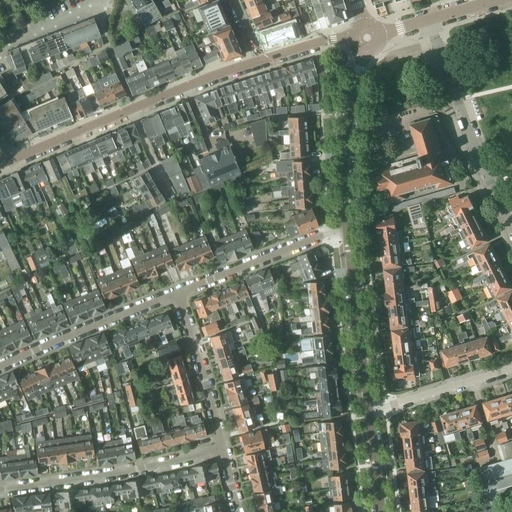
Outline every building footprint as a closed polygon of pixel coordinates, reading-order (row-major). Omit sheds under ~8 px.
[(152,0),(136,0),(132,2),(136,10),(153,1),(152,0)] [(224,12),(220,4),(218,0),(215,0),(197,8),(202,21),(224,12)] [(312,2),(305,5),(304,5),(310,22),(318,19),(317,18),(343,9),(345,9),(342,2),(341,0),(325,0),(313,4),(313,3),(312,3),(312,2)] [(372,0),(374,4),(375,4),(377,8),(385,6),(383,1),(385,0),(395,0),(396,2),(402,0),(372,0)] [(136,10),(140,18),(158,9),(153,1),(136,10)] [(263,2),(249,8),(253,18),(281,6),(278,2),(266,8),(263,2)] [(158,9),(140,18),(145,26),(162,17),(158,9)] [(270,13),(253,20),(256,26),(258,25),(260,29),(273,23),(274,24),(281,21),(282,23),(289,20),(299,16),(296,9),(286,12),(272,18),(270,13)] [(303,24),(306,34),(346,20),(343,9),(317,18),(318,19),(310,22),(303,24)] [(229,25),(224,12),(202,21),(208,34),(212,33),(229,25)] [(178,13),(171,17),(171,18),(173,23),(181,19),(178,13)] [(77,24),(84,42),(101,36),(94,18),(94,17),(77,24)] [(173,23),(171,18),(162,22),(167,32),(175,28),(174,25),(173,23)] [(299,18),(290,20),(291,23),(260,33),(265,47),(305,35),(299,18)] [(77,24),(60,31),(67,49),(84,42),(77,24)] [(157,34),(157,33),(154,26),(153,24),(145,28),(149,37),(157,34)] [(211,44),(233,35),(230,27),(229,25),(212,33),(213,34),(208,36),(211,44)] [(60,31),(51,34),(58,52),(67,49),(60,31)] [(51,34),(43,37),(50,56),(58,52),(51,34)] [(131,37),(134,44),(140,41),(137,35),(131,37)] [(224,61),(242,55),(233,35),(211,44),(205,46),(205,47),(198,49),(206,65),(222,58),(224,61)] [(43,37),(35,41),(42,59),(50,56),(43,37)] [(128,68),(122,54),(132,50),(128,40),(112,46),(123,71),(128,68)] [(35,41),(26,44),(33,62),(42,59),(35,41)] [(26,44),(18,47),(25,65),(33,62),(26,44)] [(184,48),(185,51),(193,70),(202,66),(192,44),(184,48)] [(25,65),(18,47),(9,51),(11,55),(5,58),(16,75),(27,71),(25,65)] [(175,51),(184,73),(193,70),(185,51),(184,48),(178,50),(175,51)] [(105,51),(96,56),(100,64),(109,59),(105,51)] [(166,55),(167,59),(175,77),(184,73),(175,51),(166,55)] [(131,52),(124,55),(126,60),(133,57),(131,52)] [(96,56),(89,59),(92,67),(100,64),(96,56)] [(89,59),(81,63),(84,68),(85,71),(92,67),(89,59)] [(138,61),(138,63),(139,62),(150,88),(159,84),(151,65),(149,66),(150,68),(147,70),(143,59),(138,61)] [(167,61),(160,64),(167,81),(175,77),(167,59),(166,59),(167,61)] [(312,59),(304,62),(311,86),(315,84),(313,77),(317,75),(312,59)] [(142,92),(150,88),(139,62),(138,63),(135,64),(139,73),(137,74),(136,72),(134,73),(142,92)] [(304,62),(296,64),(303,86),(306,84),(307,87),(311,86),(304,62)] [(153,65),(151,65),(159,84),(167,81),(160,64),(154,67),(153,65)] [(299,87),(303,86),(296,64),(288,67),(295,88),(297,93),(301,91),(299,87)] [(288,67),(280,69),(286,85),(289,84),(292,94),(297,93),(295,88),(288,67)] [(73,68),(65,72),(68,79),(76,75),(73,68)] [(286,85),(280,69),(273,72),(280,94),(281,98),(285,96),(282,86),(286,85)] [(10,83),(17,79),(12,70),(5,74),(10,83)] [(94,111),(101,108),(91,84),(91,85),(83,70),(79,72),(85,87),(86,86),(90,95),(89,95),(87,96),(94,111)] [(280,99),(281,98),(280,94),(273,72),(265,74),(270,90),(273,89),(276,101),(280,99)] [(142,92),(134,73),(132,74),(132,76),(126,78),(133,95),(142,92)] [(58,79),(61,85),(67,82),(63,74),(57,76),(58,79)] [(265,74),(257,77),(264,98),(264,103),(265,104),(269,103),(266,91),(270,90),(265,74)] [(1,75),(0,75),(0,98),(12,91),(1,75)] [(46,81),(43,75),(37,79),(40,84),(46,81)] [(107,80),(117,101),(126,97),(116,75),(107,79),(107,80)] [(109,104),(117,101),(107,80),(107,79),(106,77),(98,80),(99,82),(109,104)] [(262,105),(265,104),(264,103),(264,98),(257,77),(250,79),(255,95),(259,94),(262,105)] [(25,104),(61,85),(58,79),(22,98),(25,104)] [(250,79),(242,81),(250,108),(254,107),(251,96),(255,95),(250,79)] [(28,83),(31,89),(37,86),(34,80),(28,83)] [(246,109),(250,108),(242,81),(234,84),(239,100),(243,99),(246,109)] [(94,83),(91,84),(101,108),(109,104),(99,82),(95,84),(94,83)] [(235,101),(239,100),(234,84),(226,86),(235,113),(239,112),(235,101)] [(231,114),(235,113),(226,86),(218,89),(223,105),(228,103),(231,114)] [(73,88),(75,93),(85,115),(94,111),(87,96),(86,97),(84,92),(81,94),(77,87),(73,88)] [(77,119),(85,115),(75,93),(73,88),(69,90),(74,102),(70,104),(77,119)] [(407,90),(410,100),(417,98),(415,88),(407,90)] [(223,105),(218,89),(211,92),(217,107),(214,109),(219,120),(225,117),(220,106),(223,105)] [(217,120),(219,120),(214,109),(217,107),(211,92),(195,99),(203,119),(205,118),(207,124),(217,120)] [(33,137),(33,138),(74,120),(64,96),(28,111),(30,116),(24,120),(11,99),(0,105),(0,130),(3,136),(4,135),(6,133),(9,136),(12,138),(16,139),(20,138),(23,137),(24,138),(32,133),(34,137),(33,137)] [(196,155),(207,151),(202,139),(197,142),(195,136),(189,122),(195,119),(187,102),(177,106),(188,135),(190,138),(189,138),(191,142),(196,155)] [(177,106),(168,110),(180,138),(188,135),(177,106)] [(168,110),(160,113),(171,142),(180,138),(168,110)] [(267,116),(268,115),(266,110),(258,112),(260,118),(267,116)] [(158,114),(150,118),(161,146),(165,144),(161,134),(165,132),(158,114)] [(288,123),(289,130),(296,130),(306,129),(306,128),(307,128),(306,122),(305,122),(305,117),(288,118),(288,116),(277,117),(278,123),(288,123)] [(150,118),(144,120),(142,121),(142,123),(149,142),(154,140),(157,148),(161,146),(150,118)] [(265,119),(249,124),(252,133),(266,132),(265,119)] [(430,119),(426,120),(411,125),(420,156),(393,164),(393,167),(379,171),(380,176),(374,178),(377,190),(386,188),(390,202),(403,198),(401,192),(436,182),(438,188),(454,183),(447,163),(450,163),(449,159),(448,159),(446,153),(445,153),(445,152),(442,153),(442,154),(441,154),(430,119)] [(133,124),(125,127),(136,153),(136,154),(141,152),(136,142),(140,141),(133,124)] [(132,155),(136,153),(125,127),(117,131),(124,148),(128,146),(132,155)] [(289,130),(270,131),(269,131),(270,136),(289,135),(290,144),(307,143),(307,140),(308,140),(307,134),(306,134),(306,129),(296,130),(289,130)] [(125,150),(124,148),(117,131),(109,134),(120,160),(121,160),(122,162),(125,160),(121,151),(125,150)] [(266,132),(252,133),(255,147),(267,145),(266,132)] [(109,156),(113,163),(120,160),(109,134),(101,137),(109,156)] [(101,137),(94,140),(105,166),(113,163),(109,156),(101,137)] [(198,159),(203,173),(209,186),(241,173),(227,139),(215,144),(218,151),(198,159)] [(94,140),(87,143),(94,160),(97,159),(100,167),(105,166),(94,140)] [(87,143),(79,147),(90,173),(94,171),(91,162),(94,160),(87,143)] [(277,153),(278,160),(285,159),(302,158),(302,156),(308,156),(307,150),(308,148),(308,146),(307,145),(307,143),(290,144),(290,152),(277,153)] [(79,147),(71,150),(79,167),(82,165),(86,175),(90,173),(79,147)] [(71,150),(64,153),(74,177),(79,175),(76,168),(79,167),(71,150)] [(69,179),(74,177),(64,153),(56,156),(63,173),(66,172),(69,179)] [(166,159),(168,164),(169,164),(177,160),(174,155),(166,159)] [(54,157),(44,162),(53,186),(61,183),(68,198),(73,196),(72,193),(65,175),(62,176),(54,157)] [(265,170),(266,175),(269,174),(280,172),(309,170),(308,161),(303,161),(302,158),(285,159),(286,168),(279,168),(265,170)] [(142,163),(145,169),(151,166),(148,159),(144,160),(145,161),(142,163)] [(168,164),(164,167),(179,197),(180,197),(181,199),(191,195),(189,192),(190,192),(185,179),(184,179),(177,160),(169,164),(168,164)] [(138,167),(135,169),(137,173),(145,169),(142,163),(141,161),(136,164),(138,167)] [(40,163),(31,167),(38,183),(42,181),(48,195),(49,195),(52,204),(56,202),(40,163)] [(33,185),(38,183),(31,167),(24,170),(22,171),(36,203),(37,205),(42,203),(38,192),(36,192),(33,185)] [(18,191),(24,189),(30,205),(36,203),(22,171),(24,170),(23,169),(10,175),(10,176),(11,175),(18,191)] [(137,173),(135,169),(127,172),(130,178),(138,174),(137,173)] [(309,170),(280,172),(269,174),(270,178),(280,177),(286,176),(287,181),(309,180),(309,170)] [(127,183),(131,189),(151,177),(150,176),(147,171),(127,183)] [(196,176),(201,190),(209,187),(209,186),(203,173),(196,176)] [(232,183),(245,180),(243,174),(238,175),(231,179),(232,183)] [(24,204),(18,191),(11,175),(10,176),(2,179),(15,208),(24,204)] [(195,175),(185,179),(190,192),(193,191),(194,193),(201,190),(196,176),(195,176),(195,175)] [(114,185),(122,181),(120,176),(114,179),(115,182),(113,183),(114,185)] [(151,177),(131,189),(135,197),(155,184),(151,177)] [(15,208),(2,179),(0,180),(0,197),(6,212),(15,208)] [(272,188),(272,192),(273,192),(277,192),(281,191),(282,191),(310,189),(309,180),(287,181),(287,187),(279,187),(272,188)] [(135,197),(139,204),(160,192),(155,184),(135,197)] [(119,194),(115,186),(109,189),(112,197),(119,194)] [(288,200),(311,198),(310,189),(282,191),(281,191),(281,195),(288,195),(288,200)] [(107,191),(102,194),(105,201),(110,198),(107,191)] [(76,201),(83,197),(81,192),(74,195),(76,201)] [(160,192),(139,204),(131,209),(132,210),(133,211),(134,212),(136,213),(138,213),(140,213),(142,213),(144,212),(143,211),(164,200),(160,192)] [(204,201),(203,198),(201,193),(193,197),(196,204),(204,201)] [(474,207),(475,207),(469,196),(462,199),(461,198),(460,199),(459,197),(450,201),(451,204),(447,206),(450,213),(442,217),(444,221),(444,222),(453,217),(474,207)] [(311,208),(311,198),(288,200),(289,209),(311,208)] [(437,205),(435,199),(420,203),(422,209),(437,205)] [(128,210),(124,202),(115,207),(120,215),(128,210)] [(423,212),(422,209),(420,203),(407,207),(410,215),(423,212)] [(63,205),(58,207),(63,215),(67,213),(63,205)] [(460,223),(462,226),(478,219),(476,215),(477,214),(474,207),(453,217),(456,225),(460,223)] [(290,218),(291,222),(285,225),(286,229),(315,218),(312,210),(290,218)] [(427,227),(423,212),(410,215),(413,228),(427,227)] [(144,218),(146,223),(149,222),(151,227),(157,224),(153,214),(144,218)] [(378,233),(379,233),(397,231),(395,216),(385,217),(385,219),(384,219),(384,221),(377,222),(377,225),(376,225),(377,233),(378,232),(378,233)] [(299,234),(318,227),(315,218),(286,229),(289,237),(293,236),(299,234)] [(460,232),(463,239),(484,229),(481,221),(479,222),(478,219),(462,226),(458,228),(455,230),(450,232),(452,236),(460,232)] [(92,220),(88,223),(92,231),(97,228),(101,226),(99,221),(94,224),(92,220)] [(130,231),(136,228),(134,221),(127,224),(130,231)] [(130,231),(127,224),(122,227),(117,230),(119,235),(124,233),(130,231)] [(97,228),(103,238),(108,235),(103,225),(101,226),(97,228)] [(450,232),(455,230),(453,225),(445,230),(447,234),(450,232)] [(103,238),(97,228),(92,231),(90,232),(94,242),(103,238)] [(244,230),(237,233),(245,254),(245,253),(253,250),(245,229),(244,230)] [(488,236),(484,229),(463,239),(467,246),(459,250),(461,254),(488,240),(486,237),(488,236)] [(117,230),(108,235),(111,239),(114,238),(119,235),(117,230)] [(403,230),(397,231),(379,233),(380,240),(381,240),(382,244),(404,241),(413,240),(412,236),(404,237),(403,230)] [(0,233),(0,246),(6,258),(12,271),(20,267),(3,232),(0,233)] [(250,232),(255,246),(263,243),(258,232),(250,232)] [(246,255),(245,253),(245,254),(237,233),(228,236),(236,258),(246,255)] [(215,241),(210,243),(218,264),(226,261),(227,260),(219,239),(217,235),(213,236),(215,241)] [(196,239),(205,260),(213,257),(205,236),(196,239)] [(227,260),(226,261),(227,262),(236,258),(228,236),(219,239),(227,260)] [(196,264),(205,260),(196,239),(187,243),(196,264)] [(166,269),(174,266),(164,240),(154,244),(156,248),(157,248),(165,270),(166,269)] [(381,249),(382,256),(399,253),(399,254),(405,253),(406,253),(404,241),(382,244),(382,249),(381,249)] [(100,248),(98,243),(87,248),(90,253),(100,248)] [(179,246),(187,267),(196,264),(187,243),(179,246)] [(490,244),(462,258),(465,262),(473,258),(476,265),(497,254),(493,247),(492,248),(490,244)] [(138,251),(136,245),(131,247),(134,254),(135,256),(135,257),(131,259),(139,280),(147,277),(148,276),(138,251)] [(187,267),(179,246),(170,250),(178,271),(187,267)] [(35,254),(34,255),(40,268),(40,267),(49,263),(46,258),(47,258),(43,248),(34,252),(35,254)] [(61,256),(68,253),(65,248),(59,251),(61,256)] [(157,248),(156,248),(148,252),(157,274),(167,271),(166,269),(165,270),(157,248)] [(148,278),(157,274),(148,252),(144,254),(142,249),(138,251),(148,276),(147,277),(148,278)] [(299,262),(290,265),(292,271),(297,270),(317,262),(315,257),(316,255),(315,252),(313,252),(312,250),(297,256),(299,262)] [(71,264),(81,258),(79,253),(69,259),(71,264)] [(405,253),(399,254),(399,253),(382,256),(383,263),(384,263),(385,268),(412,264),(412,259),(405,260),(405,253)] [(484,270),(485,273),(501,266),(499,262),(500,262),(497,254),(476,265),(479,272),(484,270)] [(32,271),(40,268),(34,255),(26,258),(32,271)] [(55,255),(47,258),(46,258),(49,263),(57,259),(55,255)] [(122,269),(131,290),(139,286),(139,284),(128,258),(119,262),(122,269)] [(441,258),(435,262),(438,268),(446,264),(443,259),(441,258)] [(59,270),(63,279),(70,276),(63,262),(57,265),(59,270)] [(317,262),(297,270),(300,277),(295,279),(288,280),(289,286),(297,284),(303,282),(322,275),(320,269),(320,267),(319,264),(318,264),(317,262)] [(105,276),(113,297),(122,293),(113,272),(111,266),(103,269),(106,275),(105,276)] [(415,271),(415,266),(385,270),(386,274),(384,274),(385,281),(403,279),(402,273),(415,271)] [(473,279),(475,284),(483,280),(487,286),(507,276),(504,269),(503,269),(501,266),(485,273),(473,279)] [(30,276),(31,275),(28,268),(22,271),(25,278),(30,276)] [(113,272),(122,293),(131,290),(122,269),(113,272)] [(278,291),(277,283),(274,284),(268,269),(263,271),(261,270),(258,271),(257,273),(256,273),(265,297),(275,293),(276,299),(279,298),(279,291),(278,291)] [(30,276),(31,279),(33,282),(40,279),(36,273),(30,276)] [(244,278),(250,293),(257,290),(261,301),(266,299),(265,297),(256,273),(251,275),(249,275),(246,276),(246,277),(244,278)] [(12,276),(6,278),(9,284),(15,281),(12,276)] [(105,276),(96,279),(104,300),(113,297),(105,276)] [(492,297),(511,288),(510,284),(511,283),(507,276),(487,286),(492,297)] [(428,288),(429,288),(429,287),(428,287),(428,283),(403,286),(403,279),(385,281),(386,289),(387,289),(388,293),(404,291),(414,290),(416,289),(416,290),(421,289),(421,288),(428,288)] [(307,288),(308,296),(324,294),(324,292),(325,291),(325,288),(323,287),(323,281),(300,284),(297,284),(298,289),(302,288),(307,288)] [(233,285),(239,300),(244,298),(248,308),(252,317),(257,315),(243,282),(238,284),(237,284),(233,285)] [(16,286),(12,288),(11,288),(14,294),(19,291),(24,288),(21,283),(16,286)] [(239,300),(233,285),(230,287),(229,288),(224,290),(234,313),(238,312),(234,302),(239,300)] [(429,287),(429,288),(431,300),(438,299),(436,286),(429,287)] [(9,289),(2,293),(5,298),(12,295),(9,289)] [(98,289),(89,293),(97,314),(106,310),(98,289)] [(234,313),(224,290),(220,292),(218,291),(215,292),(221,307),(225,305),(229,315),(234,313)] [(414,290),(404,291),(388,293),(385,293),(386,305),(389,305),(411,302),(424,301),(424,300),(426,300),(425,295),(417,296),(416,296),(415,297),(414,290)] [(511,291),(486,305),(488,309),(495,305),(499,312),(511,305),(511,291)] [(221,307),(215,292),(211,294),(210,295),(206,297),(215,321),(220,319),(216,309),(221,307)] [(89,293),(80,296),(89,317),(97,314),(89,293)] [(47,296),(51,308),(60,329),(69,325),(63,309),(58,312),(54,302),(54,303),(50,294),(47,296)] [(291,298),(291,303),(309,301),(310,308),(327,306),(326,298),(325,298),(324,294),(308,296),(291,298)] [(80,296),(71,300),(80,321),(89,317),(80,296)] [(205,336),(219,331),(215,321),(206,297),(205,297),(202,298),(201,297),(195,300),(195,301),(194,301),(197,308),(196,308),(199,318),(206,315),(208,321),(210,320),(211,324),(202,327),(205,336)] [(440,310),(438,299),(431,300),(432,311),(440,310)] [(80,321),(71,300),(62,303),(71,325),(80,321)] [(411,302),(389,305),(390,309),(388,309),(389,317),(406,314),(413,314),(411,302)] [(465,311),(463,305),(456,309),(458,314),(465,311)] [(507,317),(509,320),(511,318),(511,305),(499,312),(503,319),(507,317)] [(299,322),(311,321),(317,320),(327,319),(327,314),(328,314),(327,306),(310,308),(310,315),(293,318),(294,322),(299,322)] [(51,308),(43,312),(51,332),(60,329),(51,308)] [(43,336),(35,315),(33,310),(29,312),(31,317),(26,319),(34,339),(43,336)] [(458,316),(461,322),(461,323),(472,317),(469,311),(458,316)] [(43,312),(35,315),(43,336),(51,332),(43,312)] [(157,333),(162,345),(167,343),(164,337),(163,335),(174,331),(172,326),(167,315),(165,313),(155,317),(160,331),(157,333)] [(406,314),(389,317),(390,324),(392,324),(392,328),(420,325),(419,320),(413,321),(413,319),(407,320),(406,314)] [(257,316),(257,315),(252,317),(250,318),(254,329),(253,329),(256,337),(257,337),(260,345),(270,341),(266,333),(264,334),(262,328),(262,327),(257,316)] [(14,324),(24,344),(33,340),(22,317),(13,321),(14,324)] [(160,331),(155,317),(153,318),(152,318),(149,319),(149,320),(144,322),(149,336),(157,333),(160,331)] [(317,320),(311,321),(312,328),(300,329),(301,334),(312,333),(329,331),(328,325),(329,324),(329,321),(327,320),(327,319),(317,320)] [(482,320),(484,326),(486,332),(491,330),(486,319),(482,320)] [(133,326),(138,340),(149,336),(144,322),(139,324),(137,323),(135,324),(134,326),(133,326)] [(15,348),(24,344),(14,324),(6,328),(15,348)] [(138,340),(133,326),(131,327),(130,326),(127,328),(127,329),(121,331),(127,345),(138,340)] [(276,339),(284,338),(282,327),(275,328),(276,339)] [(416,332),(421,332),(420,327),(393,331),(393,335),(392,336),(393,343),(410,340),(409,334),(416,334),(416,332)] [(0,337),(6,352),(15,348),(6,328),(0,330),(0,337)] [(228,344),(233,342),(231,337),(238,334),(236,329),(225,333),(210,338),(211,342),(210,344),(211,346),(213,347),(213,348),(220,346),(221,347),(228,344)] [(127,345),(121,331),(116,333),(115,332),(112,333),(112,335),(110,336),(116,349),(127,345)] [(511,331),(509,333),(510,333),(502,337),(504,342),(511,337),(511,338),(511,331)] [(95,336),(105,363),(107,369),(111,367),(104,350),(109,348),(103,333),(95,336)] [(315,350),(331,348),(329,335),(304,338),(300,339),(301,351),(315,350)] [(105,363),(95,336),(86,340),(94,361),(97,366),(105,363)] [(492,353),(488,337),(476,341),(481,358),(488,355),(488,354),(492,353)] [(85,364),(94,361),(86,340),(77,343),(85,364)] [(410,340),(393,343),(394,350),(395,349),(396,354),(412,352),(417,351),(416,347),(411,348),(410,340)] [(497,340),(496,340),(491,341),(494,352),(501,350),(497,340)] [(475,360),(481,358),(476,341),(465,344),(470,359),(474,358),(475,360)] [(157,349),(161,360),(180,353),(179,351),(180,349),(179,347),(177,347),(176,342),(157,349)] [(446,350),(440,352),(442,358),(445,357),(447,366),(452,365),(452,366),(459,364),(454,347),(453,342),(446,344),(445,346),(446,350)] [(77,343),(68,347),(77,368),(85,364),(77,343)] [(146,346),(149,352),(155,350),(152,343),(146,346)] [(215,354),(217,359),(235,353),(233,349),(230,350),(228,344),(221,347),(220,346),(213,348),(213,349),(213,351),(214,354),(215,354)] [(470,359),(465,344),(454,347),(459,364),(466,362),(465,361),(470,359)] [(332,361),(331,348),(315,350),(315,357),(301,358),(302,364),(318,362),(332,361)] [(412,352),(396,354),(396,358),(395,359),(396,365),(395,365),(395,366),(413,364),(413,363),(412,357),(424,355),(423,350),(417,351),(412,352)] [(227,367),(235,365),(233,358),(236,357),(235,353),(217,359),(218,364),(217,365),(218,368),(220,369),(220,370),(227,368),(227,367)] [(184,367),(180,355),(167,359),(171,371),(184,367)] [(71,358),(62,362),(71,382),(79,378),(71,358)] [(432,371),(440,368),(437,358),(429,361),(424,361),(424,366),(431,365),(432,371)] [(134,370),(130,359),(122,362),(116,365),(120,375),(134,370)] [(275,361),(276,369),(285,368),(284,360),(275,361)] [(413,364),(395,366),(394,367),(395,374),(396,374),(397,377),(399,377),(399,378),(405,377),(406,377),(406,379),(416,378),(416,376),(420,375),(419,368),(425,367),(424,366),(424,361),(413,363),(413,364)] [(71,382),(62,362),(54,365),(53,365),(62,386),(71,382)] [(53,389),(62,386),(53,365),(54,365),(53,363),(44,368),(53,389)] [(250,364),(241,367),(244,376),(253,373),(250,364)] [(333,369),(333,364),(306,368),(306,372),(317,371),(318,379),(334,377),(336,377),(335,369),(333,369)] [(227,368),(220,370),(220,371),(220,372),(221,375),(222,376),(223,380),(238,375),(238,374),(235,365),(227,367),(227,368)] [(187,378),(184,367),(171,371),(174,382),(187,378)] [(34,372),(35,373),(36,373),(45,393),(53,389),(44,368),(34,372)] [(152,375),(150,369),(140,372),(142,378),(152,375)] [(263,384),(269,382),(269,381),(265,370),(259,372),(263,384)] [(4,376),(13,396),(15,400),(19,398),(14,388),(19,386),(13,371),(4,376)] [(269,381),(269,382),(271,391),(280,389),(277,372),(267,374),(269,381)] [(40,395),(45,393),(36,373),(35,373),(28,377),(36,397),(38,401),(42,399),(40,395)] [(0,389),(5,400),(13,396),(4,376),(0,377),(0,389)] [(28,401),(36,397),(28,377),(19,381),(28,401)] [(320,391),(337,389),(337,382),(335,382),(334,377),(318,379),(320,391)] [(187,378),(174,382),(178,394),(191,390),(187,378)] [(248,389),(245,378),(240,379),(224,383),(226,389),(225,390),(226,393),(228,394),(228,395),(243,390),(248,389)] [(134,383),(125,385),(129,405),(139,403),(134,383)] [(337,402),(337,401),(337,397),(338,397),(337,389),(320,391),(315,392),(316,400),(304,401),(305,406),(317,404),(337,402)] [(181,405),(194,402),(191,390),(178,394),(181,405)] [(232,407),(246,402),(246,403),(252,401),(251,397),(250,396),(245,397),(243,390),(228,395),(228,396),(228,398),(229,401),(230,401),(232,407)] [(511,415),(511,411),(507,396),(506,397),(506,396),(505,395),(504,394),(503,394),(502,394),(501,395),(500,396),(500,397),(500,398),(500,399),(496,400),(502,418),(511,415)] [(484,403),(490,422),(502,418),(496,400),(491,401),(490,400),(489,399),(488,399),(487,399),(486,399),(485,400),(484,401),(484,402),(484,403)] [(254,407),(253,405),(252,401),(246,403),(247,404),(232,409),(234,414),(233,415),(234,418),(236,419),(236,420),(251,415),(249,409),(254,407)] [(305,421),(304,418),(339,414),(338,410),(340,409),(339,401),(337,401),(337,402),(317,404),(318,412),(304,414),(304,415),(299,415),(300,422),(305,421)] [(465,409),(471,428),(482,424),(477,406),(476,405),(475,404),(475,403),(474,403),(473,403),(472,404),(471,404),(470,405),(470,406),(470,408),(465,409)] [(454,412),(460,431),(471,428),(465,409),(461,410),(460,409),(459,408),(458,408),(457,408),(456,409),(455,409),(455,410),(454,411),(454,412)] [(22,415),(23,420),(33,417),(31,412),(22,415)] [(460,431),(454,412),(449,414),(449,413),(448,412),(447,412),(446,412),(445,412),(444,412),(443,413),(443,414),(443,415),(443,416),(442,416),(443,419),(439,420),(443,431),(446,430),(448,435),(454,433),(456,440),(462,439),(459,431),(460,431)] [(255,414),(251,415),(236,420),(236,422),(236,423),(237,426),(238,427),(240,432),(254,427),(255,428),(263,426),(261,420),(257,421),(255,414)] [(183,415),(178,416),(180,422),(181,427),(185,442),(190,440),(192,441),(194,440),(195,439),(196,439),(192,424),(186,426),(183,415)] [(193,424),(192,424),(196,439),(204,437),(206,435),(203,421),(199,422),(197,415),(191,417),(193,424)] [(160,418),(155,419),(156,422),(162,447),(168,446),(169,447),(171,446),(172,445),(173,444),(170,430),(163,431),(160,418)] [(33,427),(43,425),(42,419),(32,421),(33,427)] [(435,433),(443,431),(439,420),(432,422),(435,433)] [(340,421),(317,423),(319,433),(341,430),(340,421)] [(426,428),(423,429),(422,421),(412,422),(412,421),(406,422),(406,423),(405,423),(403,426),(403,427),(401,427),(402,436),(404,435),(404,436),(420,434),(426,433),(426,428)] [(30,422),(21,424),(22,430),(22,433),(32,431),(30,422)] [(153,434),(147,435),(151,450),(152,450),(153,451),(156,450),(157,449),(162,447),(156,422),(151,423),(153,434)] [(124,425),(119,426),(122,439),(126,461),(135,459),(132,444),(130,437),(126,438),(124,425)] [(145,426),(134,429),(141,453),(143,453),(145,453),(147,453),(148,452),(151,451),(151,450),(147,435),(145,426)] [(181,427),(170,430),(173,444),(175,444),(176,445),(179,444),(179,443),(185,442),(181,427)] [(241,435),(243,444),(272,437),(272,433),(268,434),(266,429),(241,435)] [(341,430),(319,433),(320,442),(342,439),(341,430)] [(496,435),(499,443),(508,440),(506,432),(496,435)] [(288,433),(282,435),(285,444),(290,443),(288,433)] [(91,434),(82,435),(85,458),(94,456),(91,434)] [(406,448),(422,446),(422,445),(420,434),(404,436),(404,437),(403,437),(404,443),(405,442),(406,448)] [(73,437),(76,459),(85,458),(82,435),(73,437)] [(73,437),(63,438),(67,462),(77,461),(76,459),(73,437)] [(243,444),(245,453),(264,449),(263,444),(274,441),(272,437),(243,444)] [(53,440),(56,462),(57,464),(67,462),(63,438),(53,440)] [(98,438),(99,443),(94,444),(98,466),(107,464),(103,442),(103,438),(98,438)] [(487,446),(484,438),(473,442),(476,450),(487,446)] [(122,439),(113,440),(117,463),(126,461),(122,439)] [(321,451),(343,449),(342,439),(320,442),(321,451)] [(48,463),(56,462),(53,440),(44,441),(48,463)] [(103,442),(107,464),(117,463),(113,440),(103,442)] [(511,440),(497,446),(502,463),(476,470),(486,505),(511,497),(511,440)] [(48,463),(44,441),(35,442),(39,465),(48,463)] [(432,444),(422,445),(422,446),(406,448),(406,453),(405,453),(406,458),(407,458),(407,459),(423,457),(422,451),(435,449),(434,444),(432,444)] [(15,447),(16,452),(19,477),(28,476),(25,450),(24,446),(15,447)] [(25,450),(28,476),(38,475),(36,459),(30,459),(29,449),(25,450)] [(343,449),(321,451),(322,461),(344,458),(343,449)] [(477,462),(490,458),(488,450),(475,454),(477,462)] [(6,453),(7,456),(10,479),(19,477),(16,452),(6,453)] [(262,457),(261,452),(245,455),(247,464),(270,459),(270,460),(273,459),(272,454),(262,457)] [(0,476),(0,480),(10,479),(7,456),(0,457),(0,476)] [(423,458),(423,457),(407,459),(407,461),(406,461),(407,466),(408,466),(409,472),(433,469),(432,457),(423,458)] [(322,461),(323,470),(345,467),(344,458),(322,461)] [(250,474),(272,468),(270,460),(270,459),(247,464),(250,474)] [(214,480),(220,478),(218,472),(216,463),(212,464),(211,463),(201,465),(205,481),(214,479),(214,480)] [(196,483),(205,481),(201,465),(190,467),(191,469),(183,471),(185,480),(188,479),(190,485),(196,484),(196,483)] [(275,472),(273,473),(272,468),(250,474),(252,483),(274,478),(276,477),(275,472)] [(475,476),(473,470),(464,473),(466,478),(475,476)] [(185,480),(183,471),(168,474),(172,490),(182,488),(182,487),(187,486),(185,480)] [(410,485),(410,486),(435,483),(434,476),(436,475),(435,471),(409,474),(410,479),(409,480),(409,485),(410,485)] [(172,490),(168,474),(153,478),(154,480),(155,487),(157,493),(162,492),(162,493),(172,490)] [(347,481),(346,474),(327,477),(329,489),(330,489),(338,488),(348,486),(348,485),(348,484),(348,481),(347,481)] [(145,478),(135,480),(138,496),(147,495),(147,496),(154,494),(152,488),(155,487),(154,480),(153,478),(146,480),(145,478)] [(252,483),(254,492),(267,489),(274,487),(276,487),(274,478),(252,483)] [(117,485),(118,495),(121,495),(122,501),(129,500),(129,498),(138,496),(135,480),(124,482),(124,484),(120,485),(117,485)] [(412,498),(439,495),(438,490),(436,490),(436,484),(435,484),(435,483),(410,486),(411,487),(409,487),(410,493),(411,493),(412,498)] [(102,487),(104,503),(114,502),(119,501),(118,495),(117,485),(102,487)] [(332,496),(333,501),(349,499),(348,492),(349,491),(349,489),(348,488),(348,486),(338,488),(330,489),(331,496),(332,496)] [(104,503),(102,487),(86,489),(88,499),(89,505),(94,505),(104,503)] [(257,506),(273,502),(271,493),(275,492),(274,487),(267,489),(267,491),(254,494),(256,499),(255,501),(256,504),(257,505),(257,506)] [(68,491),(70,507),(71,507),(72,511),(84,509),(84,506),(86,506),(85,500),(88,499),(86,489),(78,491),(78,489),(68,491)] [(203,497),(195,499),(193,490),(189,490),(191,501),(192,506),(202,504),(210,503),(208,497),(203,498),(203,497)] [(70,507),(68,491),(57,492),(57,494),(52,495),(54,505),(55,510),(61,509),(70,507)] [(42,511),(52,511),(49,494),(40,495),(42,511)] [(42,511),(40,495),(31,496),(33,511),(42,511)] [(413,509),(413,510),(429,508),(438,507),(438,501),(439,500),(439,495),(412,498),(413,503),(411,503),(412,509),(413,509)] [(33,511),(31,496),(22,498),(24,511),(33,511)] [(24,511),(22,498),(12,499),(13,511),(24,511)] [(215,501),(210,503),(202,504),(203,506),(203,511),(220,511),(219,509),(220,508),(219,505),(218,504),(218,503),(215,503),(215,501)] [(275,511),(273,502),(257,506),(257,507),(257,509),(257,511),(275,511)] [(352,511),(352,508),(350,508),(350,502),(328,505),(328,511),(352,511)]
